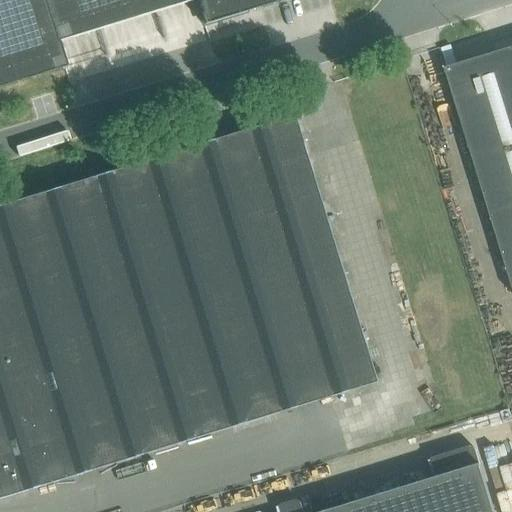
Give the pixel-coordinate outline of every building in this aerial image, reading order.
[(0,0),(0,87),(66,67),(58,42),(196,0),(204,25),(285,0),(0,0)] [(511,47),(445,68),(511,285),(511,47)] [(0,205),(0,498),(376,383),(294,115),(0,205)] [(467,298),(445,303),(466,388),(488,383),(467,298)] [(464,391),(439,398),(445,416),(469,409),(464,391)] [(499,511),(480,448),(479,447),(479,446),(478,445),(477,445),(476,445),(474,445),(436,457),(442,476),(323,511),(308,511),(306,502),(305,501),(305,500),(304,500),(303,499),(302,499),(301,498),(299,499),(284,503),(286,511),(499,511)]
